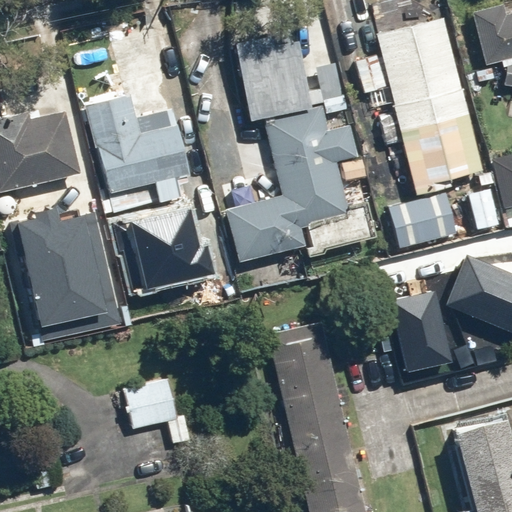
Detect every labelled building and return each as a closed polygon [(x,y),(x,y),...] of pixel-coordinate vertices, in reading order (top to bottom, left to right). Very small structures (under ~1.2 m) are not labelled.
[(383,0),(369,4),(394,109),(377,113),(384,142),(401,138),(413,191),(439,185),(437,177),(479,167),(443,13),(406,21),(401,0),(383,0)] [(467,10),(480,62),(511,54),(511,7),(504,10),(502,1),(467,10)] [(123,93),(82,101),(99,192),(151,182),(154,198),(182,193),(180,187),(178,173),(186,171),(192,170),(191,167),(163,21),(111,31),(123,93)] [(293,27),(231,41),(249,117),(310,103),(293,27)] [(375,50),(352,57),(362,92),(386,85),(375,50)] [(333,59),(312,64),(323,110),(344,105),(333,59)] [(334,160),(358,154),(350,120),(326,125),(321,104),(261,118),(279,195),(223,208),(235,258),(300,243),(303,256),(324,250),(323,246),(367,236),(359,205),(369,202),(363,175),(339,180),(334,160)] [(65,107),(0,117),(0,187),(77,174),(65,107)] [(511,151),(484,157),(495,206),(511,202),(511,151)] [(488,189),(464,193),(469,225),(493,221),(488,189)] [(445,196),(385,206),(392,245),(452,234),(445,196)] [(118,227),(132,288),(211,270),(204,243),(195,245),(187,211),(118,227)] [(124,316),(102,218),(20,236),(42,334),(124,316)] [(511,272),(465,254),(445,303),(511,329),(511,272)] [(392,303),(408,372),(451,361),(434,293),(392,303)] [(366,511),(323,321),(266,334),(307,511),(366,511)] [(130,427),(165,420),(170,441),(187,438),(183,416),(177,418),(168,372),(121,381),(130,427)] [(511,511),(511,447),(503,410),(450,423),(470,502),(457,505),(458,511),(511,511)]
